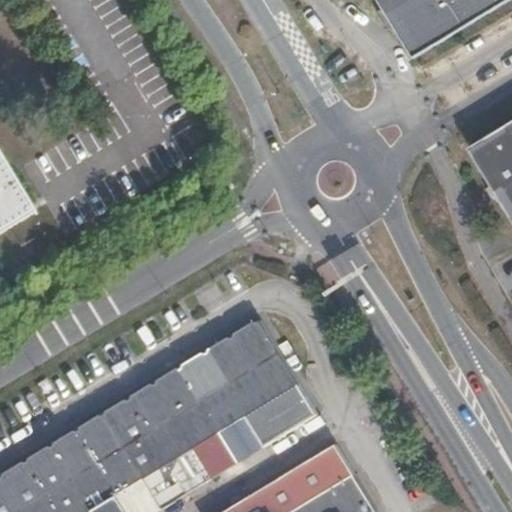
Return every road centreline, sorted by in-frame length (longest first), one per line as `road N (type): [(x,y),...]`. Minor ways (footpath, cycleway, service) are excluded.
road 1 (trunk): [(353,263),(493,511)]
road 2 (residential): [(239,223),(0,368)]
road 3 (tertiary): [(353,263),(511,474)]
road 4 (tertiary): [(193,0),(235,58),(290,173)]
road 5 (tertiary): [(457,347),(378,182)]
road 6 (tertiary): [(338,134),(261,0)]
road 7 (tertiary): [(511,460),(457,347)]
road 8 (unclassified): [(511,39),(406,102)]
